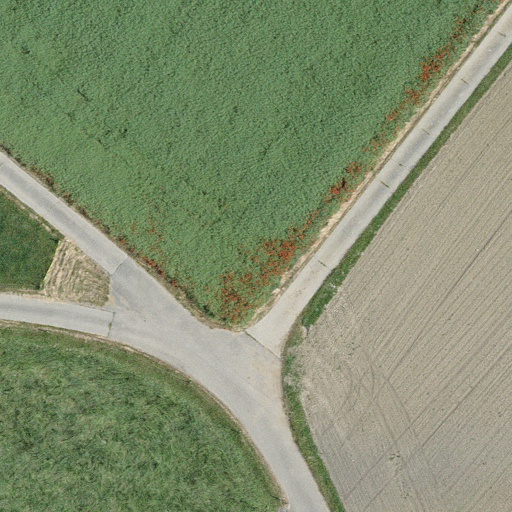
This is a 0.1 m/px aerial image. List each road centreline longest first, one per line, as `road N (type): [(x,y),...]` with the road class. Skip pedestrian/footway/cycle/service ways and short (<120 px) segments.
road 1 (track): [(511,20),(219,375),(0,162)]
road 2 (track): [(308,511),(271,439),(219,375),(123,323),(0,308)]
